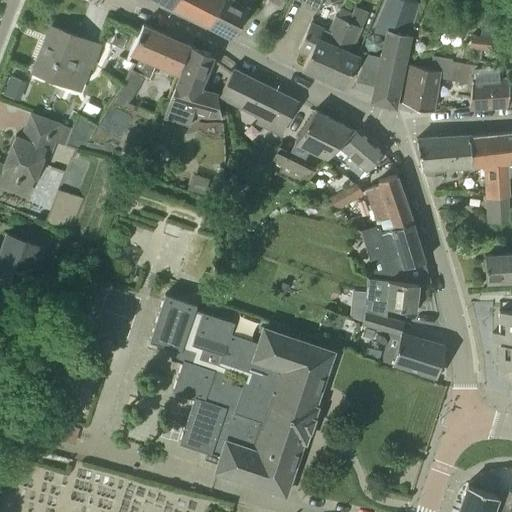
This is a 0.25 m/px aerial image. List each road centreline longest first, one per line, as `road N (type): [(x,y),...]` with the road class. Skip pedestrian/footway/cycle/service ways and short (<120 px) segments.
road 1 (tertiary): [(387,125),(409,161),(459,318),(461,417)]
road 2 (tertiary): [(124,0),(387,125)]
road 3 (residential): [(387,125),(511,118)]
